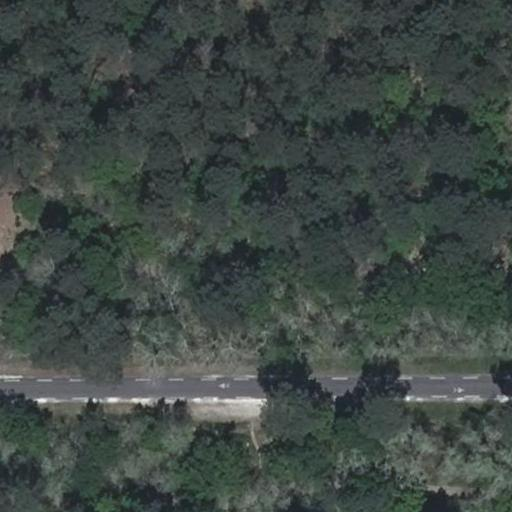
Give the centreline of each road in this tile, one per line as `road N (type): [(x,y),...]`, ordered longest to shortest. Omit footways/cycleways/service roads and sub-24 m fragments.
road 1 (track): [(511,267),(436,268),(0,203)]
road 2 (unclassified): [(0,386),(511,381)]
road 3 (track): [(0,0),(3,386)]
road 4 (track): [(254,511),(254,385)]
